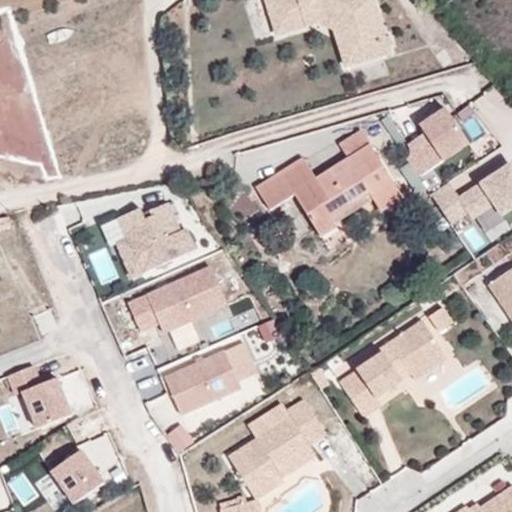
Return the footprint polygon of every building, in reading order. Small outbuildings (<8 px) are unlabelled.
[(395,53),(378,0),(265,0),(277,38),(321,25),(335,30),(346,68),(395,53)] [(0,82),(0,117),(19,110),(9,79),(0,82)] [(474,139),(490,131),(474,100),(459,108),(474,139)] [(421,126),(426,134),(409,145),(412,153),(409,160),(420,176),(469,144),(446,110),(421,126)] [(361,130),(345,139),(364,135),(361,130)] [(364,135),(345,139),(339,143),(349,160),(371,146),(364,135)] [(371,146),(349,160),(317,180),(303,159),(256,188),(270,210),(295,194),(321,235),(337,225),(335,223),(330,216),(369,191),(373,199),(380,210),(402,195),(371,146)] [(460,199),(449,182),(431,194),(450,223),(467,212),(471,219),(494,204),(502,216),(511,209),(511,166),(511,165),(493,177),(496,181),(490,186),(487,181),(460,199)] [(487,181),(490,186),(496,181),(493,177),(487,181)] [(335,223),(373,199),(369,191),(330,216),(335,223)] [(133,278),(195,251),(186,229),(180,232),(168,203),(150,211),(152,217),(146,220),(143,214),(141,209),(119,218),(128,240),(118,244),(133,278)] [(152,217),(150,211),(143,214),(146,220),(152,217)] [(511,266),(485,285),(511,323),(511,266)] [(164,333),(228,304),(211,268),(148,296),(164,333)] [(294,296),(290,287),(282,290),(285,300),(294,296)] [(448,301),(430,309),(439,330),(457,323),(448,301)] [(449,358),(423,320),(381,348),(384,352),(339,381),(364,419),(385,405),(380,398),(413,375),(416,380),(449,358)] [(182,415),(242,389),(225,352),(165,379),(182,415)] [(38,429),(72,416),(58,379),(41,385),(34,366),(9,377),(16,395),(23,392),(38,429)] [(284,403),(248,426),(258,437),(230,455),(258,500),(220,510),(221,511),(262,511),(259,500),(287,483),(284,478),(318,456),(312,447),(330,435),(307,399),(289,411),(284,403)] [(82,451),(52,472),(75,505),(105,483),(82,451)] [(511,511),(511,485),(479,507),(476,502),(469,508),(466,505),(455,511),(511,511)]
